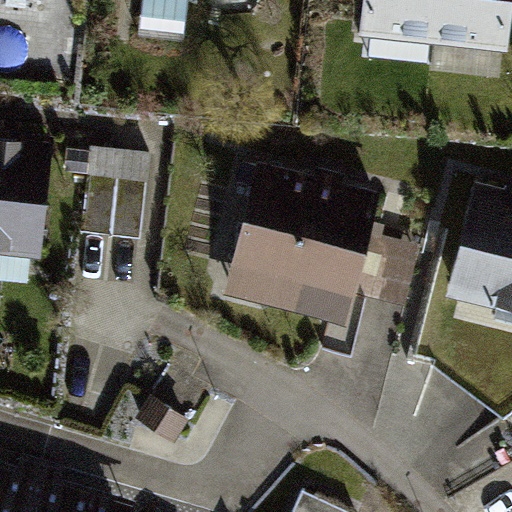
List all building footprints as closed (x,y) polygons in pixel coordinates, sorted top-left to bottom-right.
[(495,0),(341,0),(338,31),(489,49),(495,0)] [(47,125),(0,120),(0,250),(33,254),(41,184),(47,125)] [(148,233),(156,144),(94,138),(86,227),(148,233)] [(163,148),(151,225),(169,228),(181,151),(163,148)] [(226,166),(208,276),(336,296),(353,187),(226,166)] [(511,233),(447,220),(421,347),(511,364),(511,233)] [(125,511),(130,496),(0,457),(0,511),(125,511)]
